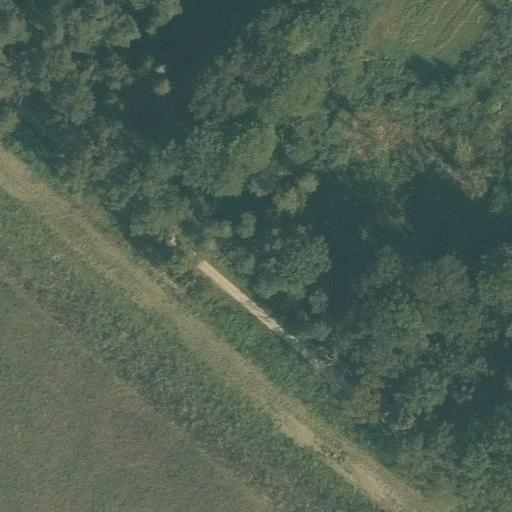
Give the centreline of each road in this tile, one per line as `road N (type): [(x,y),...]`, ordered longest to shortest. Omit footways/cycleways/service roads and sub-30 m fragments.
road 1 (track): [(0,91),(378,413),(476,487),(511,500)]
road 2 (track): [(105,184),(166,142),(232,111),(301,58),(355,41)]
